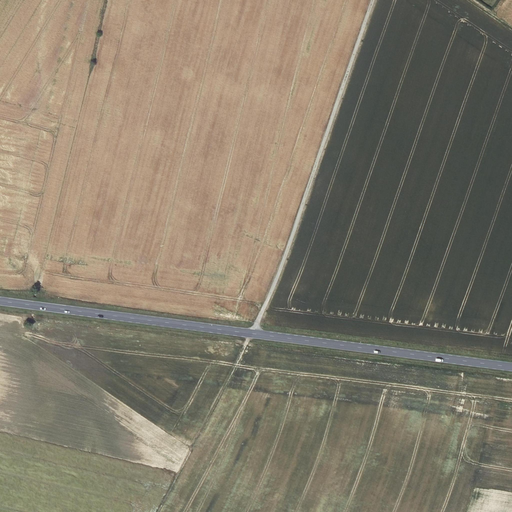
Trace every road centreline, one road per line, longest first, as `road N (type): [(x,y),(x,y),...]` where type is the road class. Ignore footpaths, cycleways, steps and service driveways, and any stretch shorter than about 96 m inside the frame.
road 1 (unclassified): [(250,333),(372,0)]
road 2 (primary): [(250,333),(511,366)]
road 3 (primary): [(0,301),(250,333)]
road 4 (track): [(152,511),(250,333)]
